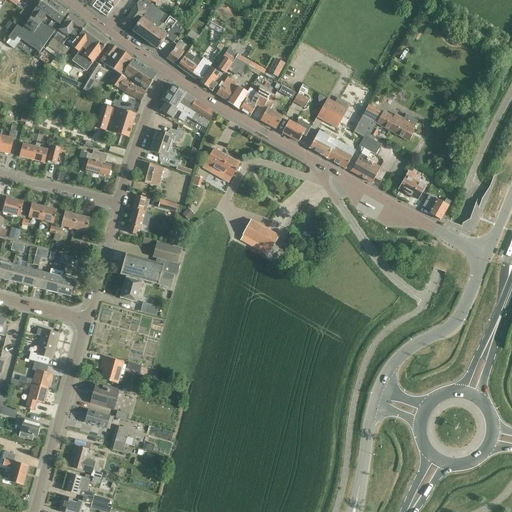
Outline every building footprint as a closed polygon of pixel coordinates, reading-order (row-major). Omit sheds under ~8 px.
[(39,52),(68,13),(50,0),(41,0),(31,14),(29,17),(30,18),(22,29),(17,25),(8,37),(14,41),(17,37),(39,52)] [(178,36),(185,26),(178,21),(177,22),(152,4),(147,11),(137,4),(122,24),(157,49),(171,31),(178,36)] [(78,35),(85,25),(70,14),(58,30),(47,46),(62,57),(70,47),(78,35)] [(78,35),(70,47),(78,52),(72,61),(86,71),(100,52),(101,52),(108,42),(85,25),(78,35)] [(194,42),(198,36),(191,30),(186,36),(194,42)] [(181,50),(185,45),(179,41),(166,59),(175,65),(184,52),(181,50)] [(120,75),(131,58),(111,45),(100,62),(118,73),(111,84),(117,88),(124,92),(141,101),(147,92),(130,84),(125,80),(125,81),(123,79),(124,78),(120,75)] [(177,67),(198,82),(207,71),(211,64),(203,58),(200,62),(187,52),(177,67)] [(216,69),(224,74),(235,59),(226,52),(222,58),(223,58),(216,69)] [(148,69),(131,58),(120,75),(124,78),(123,79),(125,81),(125,80),(127,77),(138,84),(148,69)] [(248,66),(235,59),(224,74),(227,70),(235,76),(237,73),(241,76),(248,66)] [(283,65),(276,60),(269,72),(277,76),(283,65)] [(91,80),(100,66),(96,63),(87,77),(80,88),(85,91),(91,80)] [(219,73),(209,67),(211,64),(207,71),(198,82),(211,91),(217,84),(214,82),(217,78),(216,77),(219,73)] [(156,74),(148,69),(138,84),(146,89),(156,74)] [(232,106),(237,108),(240,102),(241,103),(244,99),(243,98),(245,96),(244,95),(245,92),(237,86),(238,84),(233,80),(231,82),(227,78),(216,94),(232,106)] [(165,102),(160,110),(172,118),(177,110),(181,113),(181,114),(178,118),(183,122),(187,116),(206,128),(216,113),(172,85),(162,100),(165,102)] [(256,105),(263,108),(271,94),(259,87),(251,102),(246,99),(247,97),(245,96),(243,98),(244,99),(241,103),(240,102),(237,108),(250,116),(256,105)] [(271,94),(263,108),(265,110),(260,121),(275,129),(282,117),(270,110),(273,104),(270,103),(274,96),(271,94)] [(316,116),(321,108),(297,94),(293,102),(316,116)] [(327,98),(321,108),(316,117),(336,128),(347,110),(327,98)] [(128,138),(136,114),(102,103),(94,127),(105,131),(110,116),(117,118),(113,133),(128,138)] [(368,105),(362,115),(377,123),(408,140),(414,130),(412,130),(415,125),(396,115),(395,118),(383,111),(382,113),(368,105)] [(362,115),(353,132),(363,138),(363,137),(364,135),(366,132),(370,134),(374,128),(377,123),(362,115)] [(298,142),(305,130),(289,120),(282,133),(298,142)] [(12,126),(9,138),(0,135),(0,152),(9,155),(13,139),(16,140),(18,131),(15,131),(16,127),(12,126)] [(152,141),(171,147),(173,140),(178,142),(180,138),(182,139),(184,133),(171,129),(169,135),(156,130),(152,141)] [(325,158),(326,159),(337,141),(336,140),(337,138),(324,131),(323,133),(319,131),(309,148),(326,158),(325,158)] [(375,155),(381,145),(364,135),(363,138),(358,146),(375,155)] [(171,147),(152,141),(149,151),(162,156),(160,162),(177,168),(178,165),(179,161),(174,159),(175,156),(169,153),(171,147)] [(337,141),(326,159),(344,169),(355,150),(337,141)] [(19,157),(32,160),(35,147),(22,144),(19,157)] [(56,163),(60,148),(51,146),(48,161),(56,163)] [(35,147),(32,160),(44,164),(48,150),(35,147)] [(231,177),(239,164),(213,149),(205,164),(219,172),(220,170),(231,177)] [(85,172),(108,178),(111,166),(105,164),(107,154),(93,150),(92,154),(87,153),(85,159),(88,160),(85,172)] [(360,153),(358,158),(351,171),(357,174),(357,175),(371,183),(374,178),(380,182),(386,171),(371,163),(371,164),(365,161),(367,157),(360,153)] [(158,187),(161,175),(163,168),(145,163),(143,170),(139,182),(158,187)] [(177,168),(176,170),(192,176),(194,171),(178,165),(177,168)] [(398,189),(405,192),(417,200),(425,187),(413,181),(416,176),(408,171),(398,189)] [(146,212),(149,200),(145,199),(145,198),(136,195),(126,232),(138,236),(145,212),(146,212)] [(440,220),(450,202),(448,200),(445,204),(429,195),(422,207),(430,211),(428,213),(440,220)] [(19,217),(23,202),(5,198),(2,212),(19,217)] [(168,201),(165,209),(176,212),(178,205),(168,201)] [(28,218),(40,221),(44,207),(31,204),(28,218)] [(44,207),(40,221),(53,224),(57,210),(44,207)] [(61,225),(74,229),(77,215),(64,212),(61,225)] [(77,215),(74,229),(86,232),(90,219),(77,215)] [(316,237),(323,226),(310,219),(304,230),(316,237)] [(261,245),(270,250),(272,264),(278,236),(251,221),(240,240),(258,251),(261,245)] [(18,243),(16,251),(22,253),(24,245),(18,243)] [(177,264),(181,250),(156,243),(152,257),(158,258),(156,263),(125,254),(119,275),(170,288),(173,276),(176,277),(179,264),(177,264)] [(42,249),(40,257),(46,259),(49,251),(42,249)] [(67,255),(65,264),(71,265),(73,257),(67,255)] [(0,278),(8,281),(12,265),(0,262),(0,278)] [(8,281),(20,284),(24,268),(12,265),(8,281)] [(32,287),(37,271),(24,268),(20,284),(32,287)] [(32,287),(45,290),(49,275),(37,271),(32,287)] [(49,275),(45,290),(57,293),(61,278),(49,275)] [(73,281),(61,278),(57,293),(69,297),(73,281)] [(136,303),(141,283),(125,279),(120,299),(136,303)] [(147,304),(145,313),(156,316),(158,307),(147,304)] [(51,359),(58,334),(43,330),(36,355),(51,359)] [(116,384),(122,363),(103,358),(101,365),(105,366),(101,379),(116,384)] [(31,384),(47,389),(51,375),(35,370),(31,384)] [(47,389),(31,384),(24,408),(33,410),(36,402),(43,404),(47,389)] [(114,399),(116,389),(96,384),(90,403),(105,408),(108,398),(114,399)] [(14,419),(16,411),(2,407),(0,415),(14,419)] [(117,417),(119,412),(107,408),(105,414),(117,417)] [(110,423),(112,418),(88,411),(84,423),(106,429),(108,422),(110,423)] [(36,437),(40,424),(23,420),(19,432),(36,437)] [(116,426),(112,441),(125,444),(129,430),(116,426)] [(122,453),(125,444),(112,441),(109,450),(122,453)] [(90,474),(90,476),(101,479),(102,474),(92,471),(95,463),(85,460),(88,450),(77,447),(70,468),(90,474)] [(23,486),(28,466),(12,462),(14,455),(4,452),(2,459),(4,460),(2,466),(7,467),(6,470),(10,471),(7,482),(23,486)] [(65,492),(79,496),(80,491),(85,493),(89,480),(70,474),(65,492)] [(108,499),(93,495),(92,501),(107,506),(108,499)] [(79,511),(82,502),(90,505),(91,498),(83,496),(81,502),(63,497),(59,511),(79,511)] [(99,510),(101,505),(92,502),(90,508),(99,510)]
